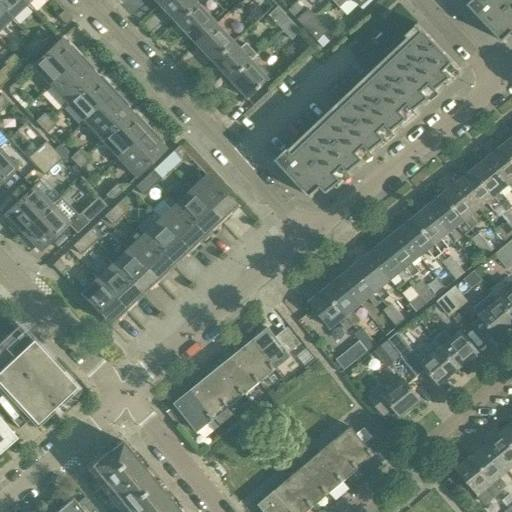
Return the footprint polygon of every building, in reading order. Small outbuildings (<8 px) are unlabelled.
[(0,0),(0,8),(16,25),(11,20),(26,6),(31,11),(32,10),(21,0),(0,0)] [(21,0),(32,10),(27,5),(32,0),(21,0)] [(164,0),(159,6),(175,24),(196,4),(191,0),(164,0)] [(333,0),(332,1),(339,9),(347,0),(352,0),(359,7),(366,0),(333,0)] [(511,0),(474,0),(468,6),(503,43),(511,35),(511,34),(511,0)] [(286,10),(292,17),(301,8),(295,2),(286,10)] [(175,24),(195,45),(215,26),(196,4),(175,24)] [(273,10),(267,16),(273,22),(283,13),(277,7),(273,10)] [(0,39),(0,40),(1,40),(0,39),(0,30),(11,20),(16,26),(16,25),(0,8),(0,39)] [(295,20),(303,29),(315,17),(307,9),(295,20)] [(72,20),(63,11),(58,17),(66,26),(72,20)] [(273,22),(290,40),(299,31),(283,13),(273,22)] [(315,17),(303,29),(316,41),(322,48),(340,31),(333,24),(327,30),(315,17)] [(454,63),(418,25),(406,36),(412,43),(294,155),(289,150),(276,161),(311,198),(320,190),(327,197),(343,184),(335,176),(342,169),(349,176),(365,163),(357,155),(364,148),(371,155),(387,142),(379,134),(386,127),(393,134),(409,121),(401,113),(408,107),(415,113),(431,100),(424,92),(430,86),(437,93),(453,80),(446,71),(454,63)] [(195,45),(213,64),(233,45),(215,26),(195,45)] [(37,36),(32,42),(40,50),(46,45),(37,36)] [(43,91),(44,91),(81,56),(68,42),(64,46),(59,41),(26,73),(27,74),(32,69),(49,86),(43,91)] [(40,50),(32,42),(26,47),(34,56),(40,50)] [(213,64),(229,81),(256,56),(244,43),(238,50),(233,45),(213,64)] [(61,110),(94,79),(90,74),(94,70),(81,56),(44,91),(44,92),(49,87),(66,105),(61,110)] [(256,56),(229,81),(246,99),(266,80),(264,78),(268,75),(261,67),(263,63),(256,56)] [(5,67),(0,71),(0,83),(2,86),(14,75),(5,67)] [(78,128),(116,93),(103,79),(98,83),(94,79),(61,110),(67,105),(83,123),(78,128)] [(19,91),(23,86),(18,80),(9,89),(9,94),(23,109),(30,103),(19,91)] [(95,146),(96,147),(129,115),(125,111),(129,107),(116,93),(78,128),(79,128),(84,123),(101,141),(95,146)] [(0,97),(0,113),(10,105),(1,96),(0,97)] [(36,123),(41,128),(50,120),(44,114),(36,123)] [(113,164),(113,165),(150,129),(137,115),(133,120),(129,115),(96,147),(101,142),(118,159),(113,164)] [(50,120),(41,128),(47,134),(55,126),(50,120)] [(150,129),(113,165),(118,160),(135,178),(130,183),(131,184),(164,152),(159,148),(164,143),(150,129)] [(511,139),(503,147),(511,159),(511,139)] [(28,159),(36,168),(54,151),(46,143),(28,159)] [(4,146),(0,149),(0,185),(22,165),(21,164),(16,169),(0,151),(0,150),(5,146),(4,146)] [(171,171),(187,156),(187,155),(179,147),(163,162),(171,171)] [(511,159),(503,147),(487,160),(508,185),(511,181),(511,159)] [(54,151),(36,168),(44,177),(62,160),(64,162),(66,160),(59,152),(56,149),(54,151)] [(70,159),(76,165),(85,157),(79,151),(70,159)] [(85,157),(76,165),(81,171),(90,163),(85,157)] [(511,220),(511,211),(511,210),(511,208),(511,204),(505,195),(504,196),(500,191),(508,185),(487,160),(473,171),(501,205),(506,212),(502,215),(508,224),(511,220)] [(155,186),(171,171),(163,162),(147,177),(155,186)] [(494,211),(501,205),(473,171),(458,183),(478,209),(486,202),(494,211)] [(186,185),(185,186),(221,223),(230,215),(228,212),(235,205),(207,176),(191,191),(186,185)] [(144,197),(155,186),(147,177),(136,188),(144,197)] [(6,223),(19,237),(57,201),(56,201),(51,206),(35,188),(40,183),(39,182),(6,214),(11,219),(6,223)] [(470,216),(478,209),(458,183),(443,195),(471,230),(477,225),(470,216)] [(108,199),(114,200),(123,191),(117,185),(105,196),(108,199)] [(170,200),(170,201),(203,236),(209,229),(212,232),(221,223),(185,186),(190,191),(175,206),(170,200)] [(464,235),(471,230),(443,195),(428,207),(449,233),(457,226),(464,235)] [(57,201),(19,237),(32,251),(37,246),(42,251),(69,226),(78,217),(60,198),(57,201)] [(69,226),(76,234),(106,207),(98,198),(69,226)] [(122,201),(116,207),(124,215),(130,210),(122,201)] [(154,215),(154,216),(189,253),(199,244),(196,242),(203,236),(170,201),(169,201),(174,206),(159,221),(154,215)] [(124,215),(116,207),(104,218),(113,226),(124,215)] [(441,239),(449,233),(428,207),(414,219),(442,253),(448,248),(441,239)] [(139,230),(138,230),(171,265),(178,259),(180,262),(189,253),(154,216),(159,221),(144,235),(139,230)] [(434,259),(442,253),(414,219),(399,231),(419,257),(427,250),(434,259)] [(123,245),(158,283),(167,274),(165,271),(171,265),(138,230),(138,231),(143,236),(128,250),(123,245)] [(90,231),(85,236),(93,245),(99,240),(90,231)] [(411,263),(419,257),(399,231),(384,243),(412,278),(419,272),(411,263)] [(472,239),(479,247),(487,241),(480,233),(472,239)] [(93,245),(85,236),(73,247),(81,256),(93,245)] [(487,241),(479,247),(486,256),(494,249),(487,241)] [(405,283),(412,278),(384,243),(369,255),(389,280),(397,273),(405,283)] [(107,260),(140,295),(146,289),(149,291),(158,283),(123,245),(122,246),(127,251),(112,265),(107,260)] [(511,266),(511,257),(504,247),(494,255),(507,270),(511,266)] [(381,286),(389,280),(369,255),(355,267),(383,302),(389,296),(381,286)] [(443,263),(450,271),(457,265),(450,257),(443,263)] [(92,275),(91,275),(127,312),(136,304),(133,301),(140,295),(107,260),(107,261),(112,266),(97,280),(92,275)] [(53,267),(61,275),(67,270),(59,261),(53,267)] [(457,265),(450,271),(456,279),(464,273),(457,265)] [(375,308),(383,302),(355,267),(339,279),(360,304),(368,298),(375,308)] [(127,312),(91,275),(96,281),(80,296),(108,325),(115,319),(117,321),(127,312)] [(352,311),(360,304),(339,279),(325,291),(353,325),(359,320),(352,311)] [(413,286),(420,295),(428,289),(421,280),(413,286)] [(500,299),(499,300),(511,316),(511,281),(505,288),(500,282),(491,290),(500,299)] [(455,286),(445,294),(458,310),(468,302),(455,287),(455,286)] [(420,295),(409,304),(416,312),(434,297),(428,289),(420,295)] [(346,331),(353,325),(325,291),(309,304),(330,329),(338,322),(346,331)] [(458,310),(445,294),(436,302),(449,317),(458,310)] [(511,325),(511,316),(499,300),(480,316),(498,338),(511,325)] [(383,311),(390,319),(398,313),(391,304),(383,311)] [(398,313),(390,319),(397,327),(405,321),(398,313)] [(269,329),(253,342),(276,371),(292,358),(288,353),(300,344),(288,327),(275,337),(269,329)] [(354,335),(360,343),(368,337),(361,329),(354,335)] [(435,341),(449,358),(459,370),(478,354),(460,332),(452,339),(445,330),(435,339),(436,340),(435,341)] [(368,337),(360,343),(367,351),(375,345),(368,337)] [(401,357),(387,341),(374,352),(387,368),(401,357)] [(459,370),(449,358),(435,341),(416,357),(430,374),(440,385),(459,370)] [(253,342),(238,355),(261,383),(276,371),(253,342)] [(365,352),(358,345),(358,344),(333,365),(340,373),(365,352)] [(238,355),(222,367),(245,396),(261,383),(238,355)] [(0,410),(19,431),(30,421),(35,426),(75,389),(53,365),(15,401),(1,386),(0,387),(0,410)] [(222,367),(207,380),(230,408),(245,396),(222,367)] [(421,402),(421,401),(404,379),(384,395),(378,387),(367,396),(385,417),(394,410),(401,418),(421,402)] [(207,380),(191,392),(214,421),(230,408),(207,380)] [(214,421),(191,392),(170,410),(177,419),(183,414),(199,433),(214,421)] [(0,450),(13,439),(0,423),(0,450)] [(511,425),(502,434),(511,446),(511,425)] [(351,428),(336,442),(358,469),(374,455),(364,444),(356,434),(351,428)] [(364,428),(356,434),(364,444),(372,438),(364,428)] [(511,446),(502,434),(487,446),(508,471),(511,467),(511,446)] [(127,511),(179,511),(120,441),(90,467),(127,511)] [(336,442),(320,454),(343,482),(358,469),(336,442)] [(487,446),(472,458),(501,493),(507,487),(499,478),(508,471),(487,446)] [(320,454),(306,467),(328,494),(343,482),(320,454)] [(501,493),(472,458),(457,471),(485,505),(501,493)] [(306,467),(290,480),(313,508),(328,494),(306,467)] [(290,480),(275,493),(290,511),(307,511),(313,508),(290,480)] [(290,511),(275,493),(259,506),(264,511),(290,511)] [(502,502),(508,510),(511,507),(511,498),(509,496),(502,502)] [(82,511),(72,499),(56,511),(82,511)]
